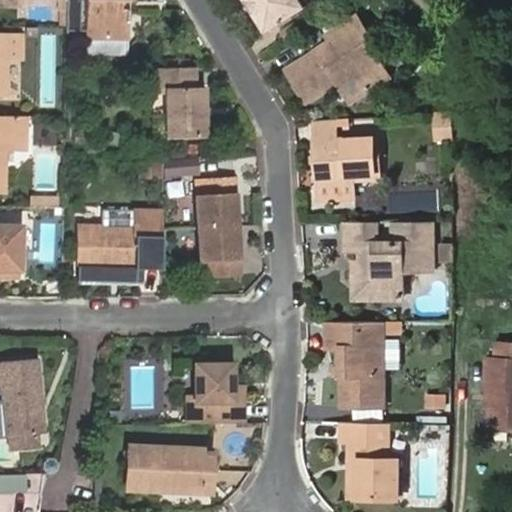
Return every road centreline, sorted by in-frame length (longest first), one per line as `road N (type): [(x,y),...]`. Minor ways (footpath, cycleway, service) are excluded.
road 1 (residential): [(199,0),(282,140),(288,313)]
road 2 (residential): [(0,315),(288,313)]
road 3 (residential): [(288,313),(278,492)]
